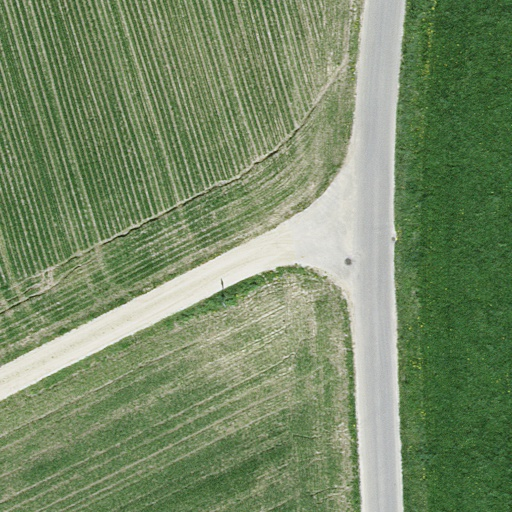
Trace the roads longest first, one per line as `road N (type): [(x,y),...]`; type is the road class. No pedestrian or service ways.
road 1 (unclassified): [(387,0),(371,221),(383,511)]
road 2 (track): [(0,383),(281,245),(371,221)]
